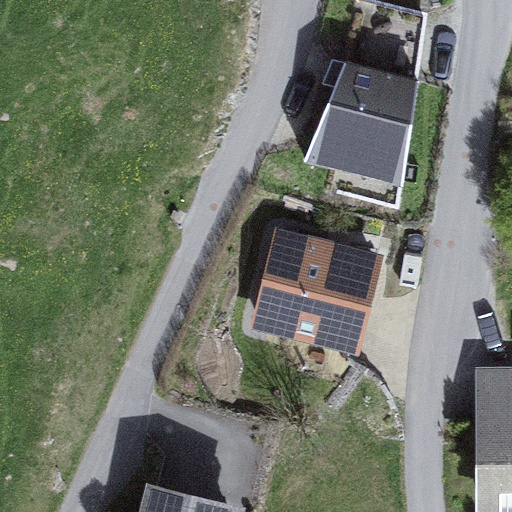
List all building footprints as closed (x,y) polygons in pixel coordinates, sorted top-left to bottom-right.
[(398,209),(418,81),(408,79),(422,13),(367,0),(358,0),(345,63),(305,160),(344,170),(338,194),(398,209)] [(408,79),(418,81),(427,14),(422,13),(408,79)] [(259,323),(353,346),(375,261),(281,237),(259,323)] [(511,511),(511,387),(485,388),(485,509),(501,509),(500,511),(511,511)] [(227,511),(229,508),(153,489),(147,511),(227,511)]
